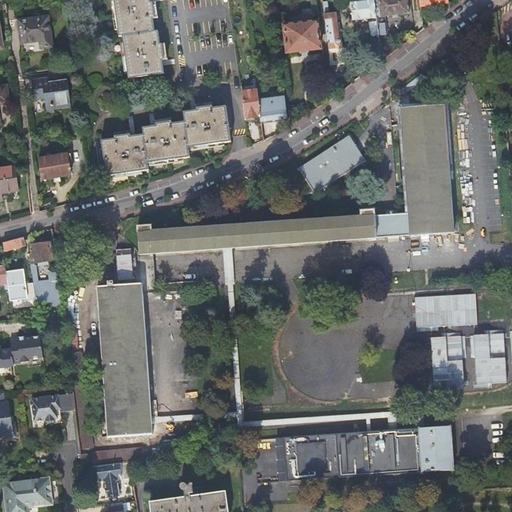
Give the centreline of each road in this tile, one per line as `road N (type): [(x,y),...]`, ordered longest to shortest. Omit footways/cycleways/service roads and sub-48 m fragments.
road 1 (unclassified): [(482,0),(356,98),(245,160)]
road 2 (unknown): [(483,249),(232,273)]
road 3 (unclassified): [(245,160),(38,225)]
road 4 (residential): [(38,225),(9,20)]
